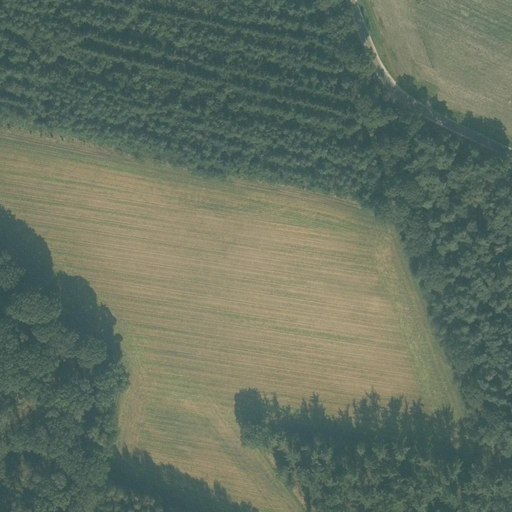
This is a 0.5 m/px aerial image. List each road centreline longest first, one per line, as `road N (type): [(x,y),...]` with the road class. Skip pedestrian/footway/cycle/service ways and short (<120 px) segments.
road 1 (track): [(379,209),(0,132)]
road 2 (unclassified): [(511,157),(395,95),(350,0)]
